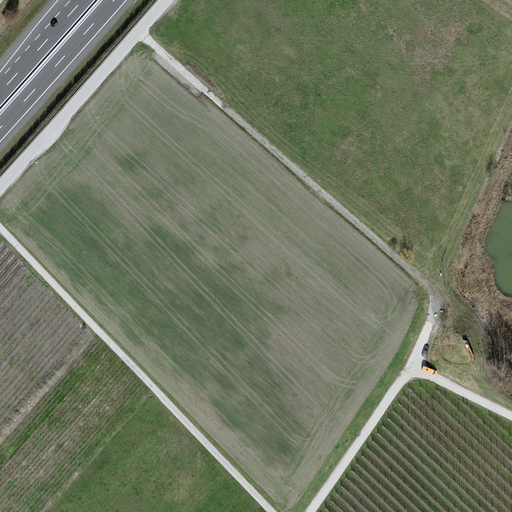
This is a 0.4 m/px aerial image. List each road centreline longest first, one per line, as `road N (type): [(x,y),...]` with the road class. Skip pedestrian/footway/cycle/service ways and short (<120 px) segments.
road 1 (unclassified): [(166,0),(0,187)]
road 2 (motorway): [(0,128),(114,0)]
road 3 (motorway): [(82,0),(0,91)]
